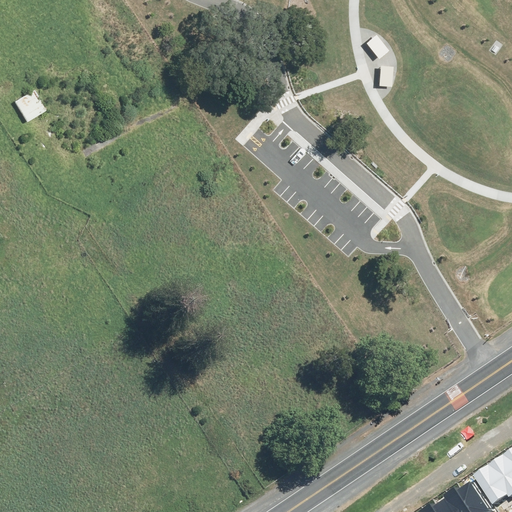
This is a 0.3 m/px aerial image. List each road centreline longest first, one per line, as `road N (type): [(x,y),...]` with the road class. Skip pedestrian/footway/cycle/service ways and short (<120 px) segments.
road 1 (secondary): [(511,360),(285,511)]
road 2 (track): [(511,422),(381,511)]
